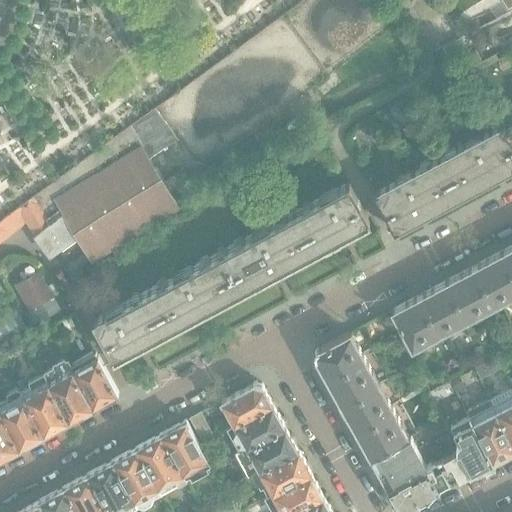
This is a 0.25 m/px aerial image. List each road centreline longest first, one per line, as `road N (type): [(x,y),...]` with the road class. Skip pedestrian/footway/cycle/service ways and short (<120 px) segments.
road 1 (residential): [(0,489),(273,340)]
road 2 (residential): [(273,340),(511,212)]
road 3 (residential): [(368,511),(273,340)]
road 4 (unknown): [(160,108),(317,0)]
